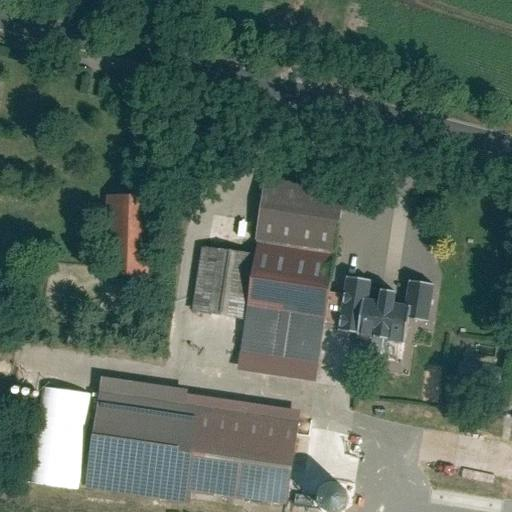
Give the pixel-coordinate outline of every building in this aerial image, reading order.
[(317,360),(323,316),(327,287),(341,185),(261,175),(251,252),(201,245),(192,310),(241,317),(236,350),(317,360)] [(155,192),(97,191),(97,276),(155,276),(155,192)] [(340,289),(327,287),(323,316),(352,320),(351,331),(406,339),(409,319),(426,322),(432,280),(401,276),(399,294),(391,293),(393,284),(374,281),(373,292),(365,291),(367,275),(342,271),(340,289)] [(498,378),(504,378),(505,364),(461,361),(460,386),(497,389),(498,378)] [(185,382),(98,371),(82,490),(188,505),(190,491),(286,504),(300,408),(183,392),(185,382)] [(76,488),(90,392),(45,386),(31,481),(76,488)]
